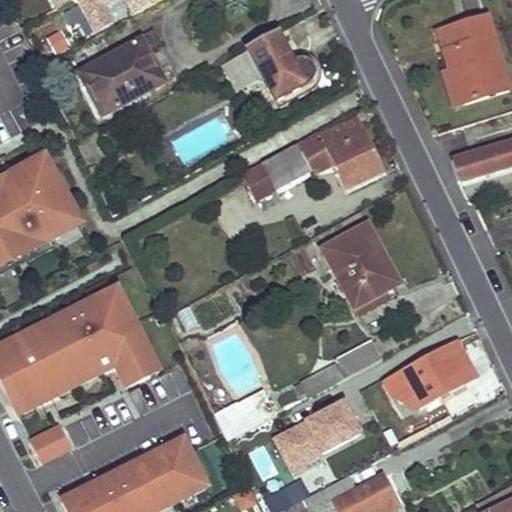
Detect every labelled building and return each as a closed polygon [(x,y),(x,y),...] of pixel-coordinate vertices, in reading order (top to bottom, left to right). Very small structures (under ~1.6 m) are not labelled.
[(53,0),(58,9),(75,0),(53,0)] [(81,0),(77,3),(94,34),(112,24),(104,9),(119,1),(129,19),(165,0),(81,0)] [(499,53),(488,19),(454,30),(458,50),(444,54),(449,68),(499,53)] [(458,50),(454,30),(438,35),(444,54),(458,50)] [(294,63),(279,35),(273,38),(287,66),(294,63)] [(71,49),(65,38),(50,46),(56,57),(71,49)] [(287,66),(273,38),(246,53),(247,55),(261,82),(275,107),(309,90),(316,82),(317,76),(315,69),(310,63),(302,61),(294,63),(287,66)] [(170,81),(150,45),(141,51),(160,85),(170,81)] [(138,46),(79,79),(102,121),(162,89),(160,85),(141,51),(138,46)] [(510,91),(499,53),(449,68),(450,73),(456,74),(466,105),(510,91)] [(247,55),(222,69),(236,95),(261,82),(247,55)] [(466,105),(456,74),(450,73),(444,77),(454,109),(466,105)] [(382,175),(358,121),(322,137),(327,147),(319,147),(313,137),(243,176),(258,203),(311,173),(333,169),(336,168),(347,191),(382,175)] [(108,160),(95,135),(77,145),(89,169),(108,160)] [(511,146),(451,165),(458,186),(511,170),(511,146)] [(61,190),(44,160),(0,184),(0,272),(26,258),(24,256),(55,239),(50,230),(73,217),(58,192),(61,190)] [(108,160),(89,169),(94,179),(113,170),(108,160)] [(50,230),(55,239),(78,226),(73,217),(50,230)] [(398,285),(367,230),(322,255),(359,319),(388,302),(382,294),(398,285)] [(108,318),(127,308),(122,299),(104,309),(108,318)] [(108,318),(104,309),(0,361),(0,380),(14,409),(30,401),(35,410),(44,405),(40,396),(90,370),(95,379),(107,373),(118,394),(142,382),(137,373),(155,364),(127,308),(108,318)] [(383,361),(372,342),(335,362),(346,381),(383,361)] [(464,386),(446,354),(386,386),(394,401),(410,393),(420,412),(464,386)] [(137,373),(142,382),(160,373),(155,364),(137,373)] [(388,375),(382,366),(362,376),(368,387),(388,375)] [(40,396),(44,405),(95,379),(90,370),(40,396)] [(277,419),(267,400),(243,413),(240,405),(214,416),(228,444),(277,419)] [(30,401),(14,409),(19,418),(35,410),(30,401)] [(271,438),(288,476),(364,442),(347,404),(271,438)] [(59,429),(52,432),(64,455),(70,451),(59,429)] [(52,432),(39,439),(51,461),(64,455),(52,432)] [(39,439),(31,443),(43,465),(51,461),(39,439)] [(66,511),(139,511),(203,480),(184,442),(62,503),(66,511)] [(258,455),(253,444),(240,451),(245,462),(258,455)] [(396,511),(400,510),(384,479),(355,494),(349,482),(304,507),(303,504),(287,511),(322,511),(335,505),(339,511),(396,511)] [(162,511),(208,489),(203,480),(139,511),(162,511)] [(312,499),(304,484),(266,504),(269,511),(287,511),(303,504),(312,499)] [(257,502),(250,488),(236,495),(243,509),(257,502)] [(511,511),(511,488),(476,508),(477,511),(511,511)]
